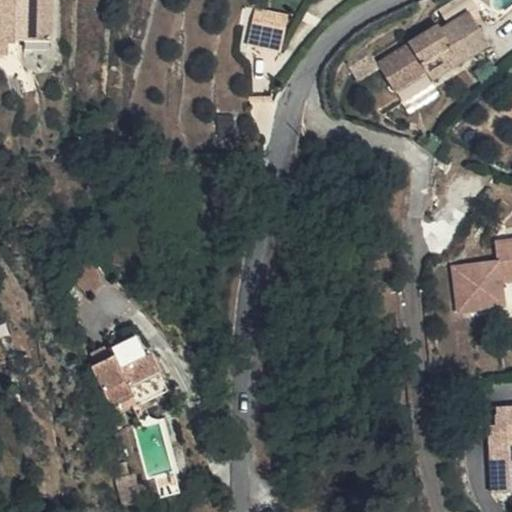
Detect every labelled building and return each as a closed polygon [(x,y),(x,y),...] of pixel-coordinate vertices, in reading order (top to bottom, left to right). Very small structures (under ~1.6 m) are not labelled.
[(2,3),(2,29),(9,29),(9,40),(1,40),(0,40),(0,76),(16,77),(16,62),(60,61),(61,19),(48,19),(48,3),(2,3)] [(48,19),(61,19),(62,3),(48,3),(48,19)] [(259,6),(251,43),(283,50),(291,13),(259,6)] [(428,66),(433,74),(493,38),(475,8),(445,27),(442,21),(418,35),(407,51),(399,66),(392,82),(395,87),(428,66)] [(2,29),(1,40),(9,40),(9,29),(2,29)] [(407,51),(418,35),(377,58),(392,82),(399,66),(407,51)] [(428,66),(395,87),(402,98),(437,79),(433,74),(428,66)] [(94,296),(110,280),(87,257),(71,273),(94,296)] [(511,276),(506,277),(508,291),(460,295),(463,337),(511,334),(511,314),(511,313),(511,276)] [(139,344),(113,359),(116,365),(94,376),(115,416),(139,402),(136,396),(164,380),(155,364),(151,365),(139,344)] [(511,402),(499,403),(500,420),(500,433),(491,433),(495,494),(511,492),(511,402)] [(490,421),(491,433),(500,433),(500,420),(490,421)]
